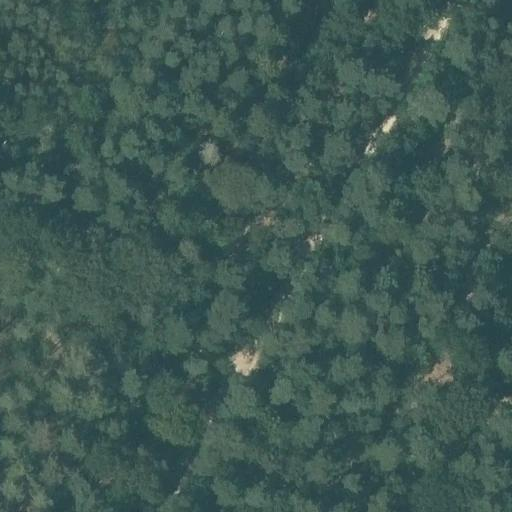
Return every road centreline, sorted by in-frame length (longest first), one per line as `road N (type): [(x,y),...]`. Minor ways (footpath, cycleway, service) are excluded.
road 1 (unknown): [(141,511),(212,363),(422,0)]
road 2 (track): [(304,0),(122,304)]
road 3 (unknown): [(0,259),(107,337),(163,356),(203,382)]
road 4 (track): [(122,304),(7,511)]
